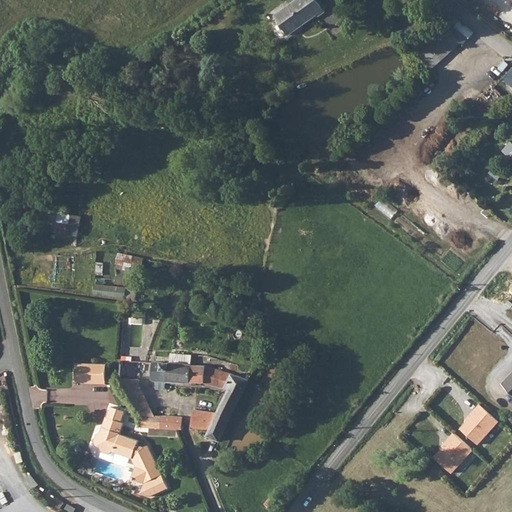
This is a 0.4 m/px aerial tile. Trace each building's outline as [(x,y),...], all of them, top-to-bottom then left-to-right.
[(319,0),(294,0),(275,13),(289,33),(317,13),(319,15),(326,10),(319,0)] [(421,53),(434,68),(474,34),(460,19),(421,53)] [(511,141),(511,142),(510,141),(503,149),(511,156),(511,141)] [(81,235),(83,214),(52,211),(50,232),(81,235)] [(97,283),(96,295),(137,298),(138,287),(97,283)] [(206,366),(160,363),(160,371),(169,372),(169,381),(211,384),(228,391),(218,413),(211,430),(208,436),(220,440),(249,380),(206,366)] [(93,370),(75,369),(74,383),(104,385),(105,365),(94,364),(93,370)] [(501,425),(482,408),(470,420),(472,421),(462,432),(480,448),(501,425)] [(142,415),(141,427),(160,428),(161,416),(142,415)] [(161,416),(160,428),(181,429),(182,417),(161,416)] [(138,470),(136,474),(142,486),(145,487),(155,483),(163,481),(151,450),(146,451),(139,448),(140,443),(123,436),(127,426),(109,419),(106,426),(110,430),(107,436),(102,434),(98,436),(96,443),(97,447),(103,449),(106,454),(111,456),(116,453),(134,460),(138,470)] [(455,477),(475,454),(456,437),(445,449),(446,451),(437,462),(455,477)] [(275,495),(266,505),(272,511),(281,501),(282,498),(282,495),(280,494),(275,495)]
